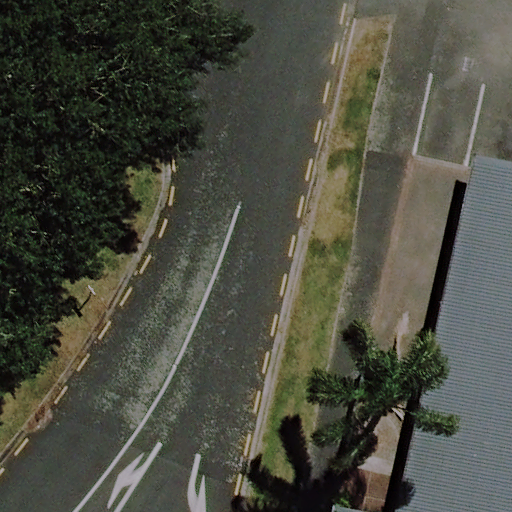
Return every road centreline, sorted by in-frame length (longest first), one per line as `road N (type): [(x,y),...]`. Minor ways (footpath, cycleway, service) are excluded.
road 1 (residential): [(191,335),(247,177),(286,0)]
road 2 (residential): [(74,511),(129,444),(191,335)]
road 3 (secondary): [(191,335),(169,511)]
